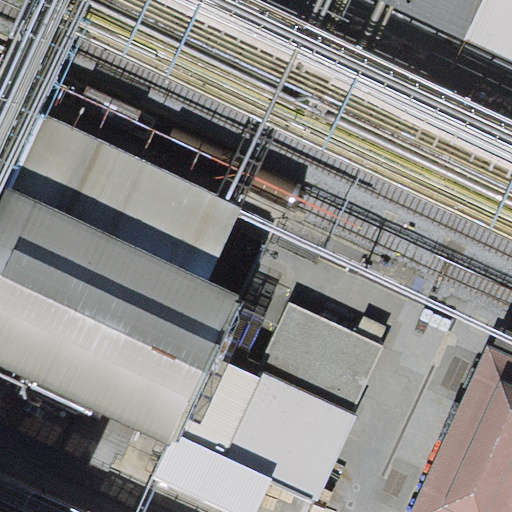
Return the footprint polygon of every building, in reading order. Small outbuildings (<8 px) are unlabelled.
[(511,0),(375,0),(511,64),(511,0)] [(241,224),(61,135),(0,257),(0,339),(148,412),(241,224)] [(511,511),(511,340),(492,332),(410,511),(511,511)] [(359,414),(227,357),(189,442),(321,500),(359,414)] [(0,511),(31,511),(0,497),(0,511)]
